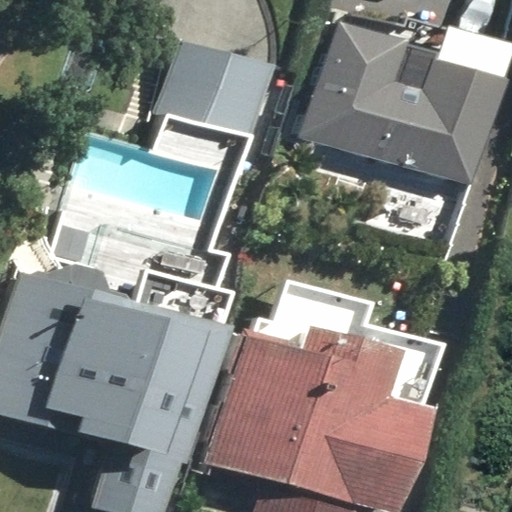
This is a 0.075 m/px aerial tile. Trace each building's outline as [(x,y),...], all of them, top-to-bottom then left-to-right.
[(418,56),(318,30),(286,146),(458,191),(495,52),(424,33),(418,56)] [(259,63),(167,43),(150,121),(241,141),(259,63)] [(204,335),(0,280),(0,426),(92,451),(75,511),(148,511),(160,469),(168,471),(204,335)] [(281,355),(223,340),(188,469),(348,511),(383,511),(410,415),(366,403),(378,357),(287,333),(281,355)] [(323,511),(250,492),(244,511),(323,511)]
